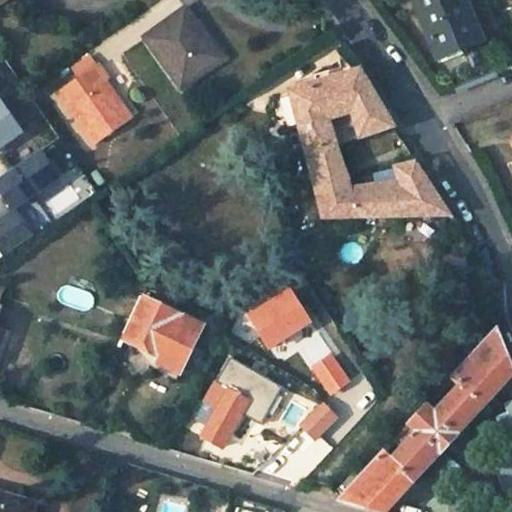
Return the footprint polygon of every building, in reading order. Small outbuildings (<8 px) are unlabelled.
[(464,0),(415,0),(438,56),(460,47),(480,39),(464,0)] [(146,38),(181,87),(222,58),(186,9),(146,38)] [(438,56),(441,63),(463,54),(460,47),(438,56)] [(131,119),(106,80),(109,77),(100,65),(61,92),(96,143),(131,119)] [(363,71),(355,74),(352,67),(317,77),(320,84),(294,92),(309,158),(338,147),(329,123),(354,114),(362,139),(396,127),(377,94),(363,71)] [(1,100),(0,100),(0,147),(22,132),(1,100)] [(424,173),(418,164),(399,169),(401,178),(353,192),(338,147),(309,158),(324,218),(452,215),(424,173)] [(42,151),(0,179),(0,189),(13,209),(60,178),(42,151)] [(14,210),(0,219),(0,251),(3,257),(33,237),(14,210)] [(125,335),(141,342),(164,353),(159,363),(181,373),(203,326),(143,297),(125,335)] [(250,330),(235,320),(226,334),(248,347),(259,330),(253,326),(250,330)] [(451,379),(460,387),(435,415),(425,406),(394,440),(404,449),(392,461),(382,453),(338,500),(376,511),(385,511),(440,453),(443,455),(459,437),(457,435),(511,377),(511,366),(497,329),(451,379)] [(164,353),(141,342),(138,348),(156,369),(159,363),(164,353)] [(159,363),(156,369),(177,380),(181,373),(159,363)] [(265,387),(228,364),(204,403),(218,410),(202,436),(222,447),(249,403),(254,406),(265,387)] [(511,405),(506,407),(510,416),(498,420),(506,441),(500,443),(505,455),(492,459),(508,500),(511,498),(511,405)] [(0,511),(30,511),(33,504),(0,494),(0,511)]
